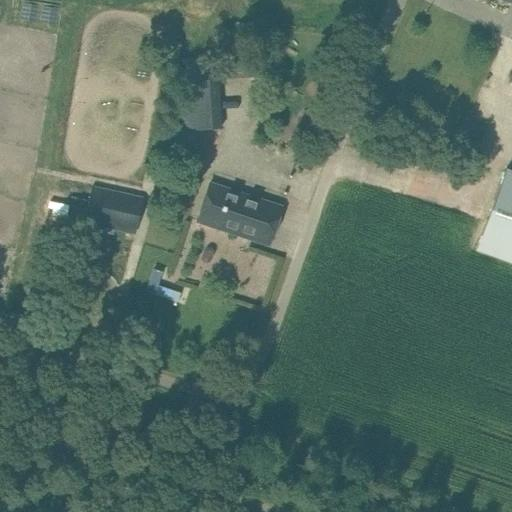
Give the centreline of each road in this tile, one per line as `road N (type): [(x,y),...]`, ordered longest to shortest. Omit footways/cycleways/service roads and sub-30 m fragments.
road 1 (unclassified): [(0,334),(165,393),(201,398),(248,371),(398,0)]
road 2 (unknown): [(288,511),(0,417)]
